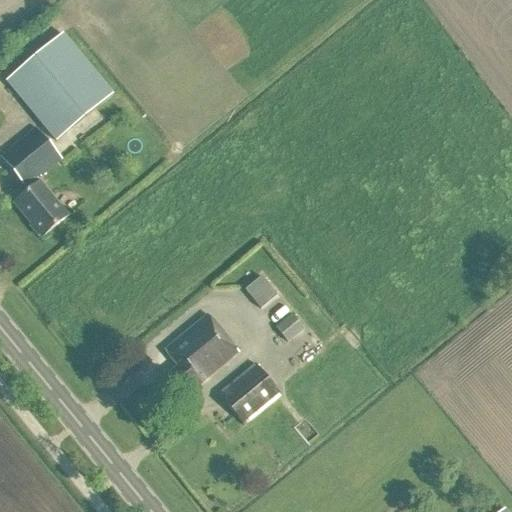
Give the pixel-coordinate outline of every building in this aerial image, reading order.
[(113,96),(62,35),(5,83),(56,144),(113,96)] [(39,177),(59,160),(60,160),(34,129),(0,157),(0,160),(27,192),(13,205),(31,226),(29,227),(37,236),(38,235),(41,238),(67,217),(36,179),(39,177)] [(260,278),(244,292),(260,311),(276,297),(260,278)] [(274,328),(286,342),(304,326),(292,313),(274,328)] [(164,396),(169,395),(176,403),(237,354),(207,317),(163,352),(176,370),(159,383),(161,385),(159,390),(164,396)] [(241,430),(255,417),(261,423),(272,413),(267,407),(277,399),(251,369),(215,399),(241,430)]
